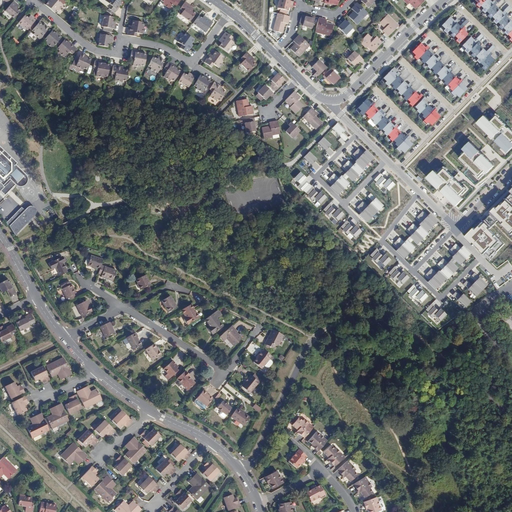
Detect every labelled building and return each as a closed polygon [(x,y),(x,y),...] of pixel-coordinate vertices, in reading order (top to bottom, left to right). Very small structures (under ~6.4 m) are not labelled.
[(48,2),(45,5),(54,13),(57,10),(58,11),(63,5),(56,0),(47,0),(48,0),(50,2),(49,3),(48,2)] [(111,6),(103,0),(98,0),(98,1),(108,9),(111,6)] [(122,0),(121,0),(103,0),(111,6),(108,9),(106,11),(110,14),(112,11),(114,13),(120,6),(118,4),(119,3),(120,3),(122,0)] [(161,0),(161,1),(164,3),(163,4),(169,9),(171,7),(174,9),(176,7),(180,0),(161,0)] [(290,6),(292,6),(293,2),(286,0),(278,0),(277,8),(280,9),(287,11),(288,8),(289,5),(290,6)] [(423,0),(403,0),(408,4),(409,3),(415,8),(423,0)] [(474,0),(477,3),(475,5),(478,8),(480,6),(485,0),(474,0)] [(492,3),(488,0),(485,0),(480,6),(483,9),(481,11),(484,14),(486,12),(495,2),(494,1),(492,3)] [(14,19),(20,11),(16,8),(15,7),(17,5),(13,1),(5,11),(14,19)] [(192,7),(185,2),(180,9),(183,11),(180,15),(190,22),(195,14),(192,11),(190,10),(192,7)] [(499,9),(495,6),(497,4),(495,2),(486,12),(488,14),(486,16),(490,19),(491,17),(499,9)] [(356,24),(365,15),(363,13),(365,11),(357,3),(354,7),(351,9),(354,12),(353,13),(352,13),(348,16),(356,24)] [(494,20),(492,22),(495,25),(497,23),(506,13),(505,12),(503,14),(499,9),(491,17),(494,20)] [(508,14),(506,13),(497,23),(499,25),(498,27),(501,30),(503,28),(502,28),(510,20),(506,16),(508,14)] [(285,24),(288,24),(288,22),(289,17),(278,14),(273,31),(282,33),(285,24)] [(28,18),(25,15),(18,23),(27,30),(29,28),(31,30),(35,24),(34,23),(35,20),(32,17),(30,20),(28,18)] [(383,32),(388,37),(399,26),(387,15),(380,23),(383,26),(384,26),(386,28),(382,31),(383,32)] [(112,29),(114,29),(115,26),(115,24),(112,24),(112,22),(113,17),(103,16),(101,27),(103,27),(102,30),(107,31),(108,30),(108,28),(112,29)] [(202,19),(198,16),(192,24),(205,33),(213,22),(206,17),(204,20),(202,19)] [(312,19),(301,16),(299,23),(303,24),(302,26),(312,28),(314,19),(312,19)] [(450,17),(441,26),(444,29),(443,31),(446,34),(449,31),(456,23),(458,21),(456,19),(454,21),(450,17)] [(328,25),(329,21),(326,20),(319,18),(316,29),(319,30),(318,33),(331,36),(333,25),(330,25),(328,25)] [(352,28),(350,25),(347,22),(343,18),(341,20),(340,21),(341,22),(342,23),(341,25),(338,28),(345,35),(352,28)] [(127,35),(136,37),(137,33),(142,34),(145,23),(133,20),(132,24),(133,24),(133,26),(131,25),(129,25),(127,35)] [(511,22),(510,20),(502,28),(503,28),(505,31),(503,33),(506,36),(507,35),(511,29),(511,22)] [(41,25),(38,23),(32,31),(34,33),(33,34),(39,39),(49,28),(44,24),(43,26),(42,27),(41,26),(41,25)] [(454,36),(464,27),(462,25),(460,27),(456,23),(449,31),(451,33),(449,35),(453,38),(454,36)] [(458,44),(468,34),(463,30),(465,28),(464,27),(454,36),(457,39),(455,41),(458,44)] [(352,28),(345,35),(348,37),(354,31),(352,28)] [(55,33),(52,31),(44,40),(46,42),(45,43),(51,49),(54,46),(56,48),(63,40),(61,38),(61,37),(57,33),(55,35),(54,34),(55,33)] [(223,41),(222,43),(219,47),(227,52),(234,43),(230,40),(232,37),(225,32),(220,39),(223,41)] [(100,34),(98,46),(108,47),(108,43),(109,41),(112,42),(113,37),(110,36),(111,34),(107,33),(107,34),(107,36),(102,35),(100,34)] [(193,46),(192,44),(190,43),(191,42),(191,43),(194,39),(186,34),(183,36),(182,35),(177,42),(182,46),(180,49),(187,54),(193,46)] [(373,53),(382,43),(377,38),(376,37),(374,39),(373,40),(371,38),(367,34),(360,42),(365,48),(367,47),(373,53)] [(307,43),(299,35),(293,41),(296,44),(295,46),(294,45),(291,49),(298,57),(307,48),(305,45),(307,43)] [(479,41),(477,39),(475,41),(470,37),(462,46),(465,49),(463,51),(466,54),(469,51),(479,41)] [(67,42),(64,40),(56,49),(59,51),(58,52),(64,58),(68,53),(71,55),(77,49),(69,42),(68,45),(66,44),(67,42)] [(469,51),(472,54),(470,56),(473,58),(475,57),(475,56),(482,49),(478,45),(480,43),(479,41),(469,51)] [(420,43),(412,52),(415,55),(413,57),(416,60),(419,57),(429,48),(427,46),(425,48),(420,43)] [(430,49),(429,48),(419,57),(422,60),(421,61),(424,64),(425,63),(433,55),(428,51),(430,49)] [(478,59),(476,61),(479,64),(479,63),(490,52),(488,51),(486,53),(482,49),(475,56),(475,57),(478,59)] [(140,54),(131,52),(130,58),(134,58),(132,66),(140,67),(140,66),(144,67),(146,53),(142,52),(142,55),(140,54)] [(213,57),(211,55),(210,54),(204,63),(211,68),(213,65),(218,68),(223,62),(222,61),(224,58),(215,52),(213,55),(214,55),(213,57)] [(253,58),(247,52),(241,58),(242,59),(243,61),(241,63),(240,64),(249,72),(256,65),(252,62),(251,60),(253,58)] [(361,64),(364,61),(358,56),(355,53),(354,52),(347,59),(353,66),(356,63),(358,61),(359,62),(361,64)] [(492,54),(490,52),(479,63),(482,66),(481,68),(484,71),(495,61),(490,56),(492,54)] [(83,68),(87,69),(91,60),(87,58),(86,59),(85,59),(86,57),(87,55),(82,53),(79,59),(76,57),(72,65),(75,66),(83,70),(83,68)] [(433,55),(425,63),(428,66),(426,67),(429,70),(431,68),(440,59),(439,58),(437,60),(433,55)] [(155,59),(152,57),(148,67),(151,68),(150,70),(157,73),(164,60),(158,57),(158,59),(157,60),(155,59)] [(441,60),(440,59),(431,68),(433,71),(432,72),(435,75),(436,74),(444,66),(439,62),(441,60)] [(314,75),(317,77),(326,68),(318,60),(312,67),(315,70),(317,72),(316,73),(314,75)] [(107,77),(109,65),(105,64),(105,65),(104,65),(104,62),(95,61),(94,68),(97,68),(97,72),(94,71),(94,75),(96,76),(104,78),(104,76),(107,77)] [(176,67),(168,62),(164,69),(167,71),(163,77),(170,81),(171,80),(174,82),(180,72),(176,69),(176,70),(175,69),(176,67)] [(126,81),(128,71),(124,71),(123,71),(122,71),(122,69),(123,67),(113,66),(110,80),(114,81),(122,82),(122,81),(126,81)] [(448,70),(444,66),(436,74),(439,76),(438,77),(441,80),(442,79),(451,70),(450,68),(448,70)] [(333,72),(335,69),(332,67),(328,71),(324,75),(332,83),(333,84),(339,78),(336,75),(333,72)] [(392,69),(383,78),(386,82),(385,83),(388,86),(390,84),(400,74),(398,72),(396,74),(392,69)] [(452,70),(451,70),(442,79),(445,82),(444,83),(447,86),(448,84),(455,77),(450,72),(452,70)] [(187,76),(183,73),(178,82),(188,87),(195,76),(191,74),(189,77),(187,76)] [(281,84),(284,80),(280,76),(278,74),(271,81),(272,82),(270,84),(269,86),(271,88),(273,87),(274,89),(275,89),(281,84)] [(401,74),(400,74),(390,84),(393,86),(392,87),(395,90),(396,89),(404,81),(399,76),(401,74)] [(204,77),(200,75),(194,86),(196,87),(196,89),(203,93),(206,87),(210,81),(211,80),(208,79),(205,77),(204,79),(203,79),(204,77)] [(330,85),(332,83),(324,75),(323,77),(330,85)] [(455,77),(448,84),(450,87),(449,88),(452,91),(462,81),(461,79),(459,81),(455,77)] [(398,92),(401,95),(402,94),(411,84),(410,83),(408,85),(404,81),(396,89),(399,91),(398,92)] [(464,82),(462,81),(452,91),(451,93),(454,96),(456,94),(459,97),(467,89),(462,84),(464,82)] [(221,89),(222,87),(219,85),(214,82),(213,83),(209,89),(209,90),(213,92),(212,92),(210,96),(209,97),(216,101),(217,99),(220,101),(226,93),(222,91),(220,91),(221,89)] [(412,85),(411,84),(402,94),(405,97),(403,98),(406,101),(408,100),(415,92),(410,87),(412,85)] [(272,98),(275,95),(264,85),(257,93),(258,94),(256,96),(260,100),(262,98),(264,99),(265,100),(267,97),(269,95),(270,96),(272,98)] [(300,98),(294,91),(285,101),(290,107),(289,108),(295,114),(303,106),(298,100),(300,98)] [(408,100),(410,102),(409,103),(412,106),(423,95),(421,94),(419,96),(415,92),(408,100)] [(420,113),(428,105),(423,100),(425,98),(424,97),(415,107),(417,110),(416,111),(419,114),(420,113)] [(242,113),(243,116),(253,115),(252,106),(248,107),(247,105),(248,105),(247,99),(236,101),(238,113),(242,113)] [(359,113),(362,116),(365,113),(374,104),(373,102),(371,104),(366,99),(357,108),(361,111),(359,113)] [(371,119),(378,111),(373,106),(375,104),(374,104),(365,113),(368,116),(367,117),(369,120),(371,119)] [(422,117),(425,119),(435,109),(434,107),(432,109),(428,105),(420,113),(423,115),(422,117)] [(317,114),(311,108),(303,117),(315,130),(322,123),(315,116),(317,114)] [(428,122),(431,126),(440,117),(435,112),(437,110),(435,109),(425,119),(423,121),(426,124),(428,122)] [(381,114),(378,111),(371,119),(373,121),(372,122),(375,125),(376,124),(384,116),(386,114),(383,112),(381,114)] [(485,115),(478,123),(479,124),(486,117),(485,115)] [(486,117),(479,124),(493,138),(494,137),(497,140),(496,141),(506,151),(511,145),(511,130),(509,127),(508,128),(505,126),(506,125),(497,115),(491,121),(486,117)] [(389,122),(384,116),(376,124),(379,127),(378,128),(381,131),(382,130),(389,122)] [(253,118),(245,120),(246,123),(244,123),(246,133),(255,131),(255,129),(253,118)] [(272,136),(280,134),(277,121),(269,123),(270,127),(262,128),(263,139),(272,138),(272,136)] [(292,138),(300,131),(294,126),(290,121),(287,124),(290,127),(286,132),(292,138)] [(383,133),(386,136),(387,135),(395,127),(397,125),(395,124),(393,125),(389,122),(382,130),(384,132),(383,133)] [(344,141),(347,138),(342,133),(345,131),(337,123),(331,129),(344,141)] [(393,141),(401,133),(395,127),(387,135),(390,138),(389,139),(392,142),(393,141)] [(395,144),(398,147),(408,136),(407,135),(405,137),(401,133),(393,141),(396,143),(395,144)] [(401,150),(404,154),(413,145),(408,140),(409,138),(408,136),(398,147),(396,149),(399,152),(401,150)] [(330,156),(333,153),(328,148),(330,145),(323,138),(317,143),(330,156)] [(463,149),(465,150),(472,143),(471,141),(463,149)] [(481,151),(472,143),(465,150),(466,152),(460,158),(467,165),(468,164),(471,167),(470,167),(481,177),(494,164),(483,154),(482,155),(480,152),(481,151)] [(0,184),(3,187),(9,180),(16,186),(17,187),(19,188),(21,188),(22,188),(23,187),(25,186),(26,185),(27,183),(27,181),(27,180),(27,177),(26,176),(16,165),(11,160),(8,157),(0,148),(0,184)] [(357,148),(354,151),(367,164),(373,158),(365,150),(362,153),(357,148)] [(354,151),(352,154),(357,159),(354,162),(355,163),(362,169),(367,164),(354,151)] [(316,170),(319,167),(314,162),(316,159),(309,152),(303,157),(316,170)] [(347,160),(344,163),(357,176),(363,170),(362,169),(355,163),(352,165),(347,160)] [(344,163),(342,166),(347,171),(344,174),(348,177),(352,181),(357,176),(344,163)] [(488,173),(495,165),(494,164),(486,171),(488,173)] [(440,174),(437,171),(429,179),(439,189),(440,188),(443,191),(442,192),(455,205),(462,197),(460,195),(466,189),(457,180),(457,181),(454,179),(455,178),(445,168),(440,174)] [(435,170),(428,178),(429,179),(437,171),(435,170)] [(304,180),(306,178),(300,172),(294,178),(300,184),(297,187),(302,191),(302,190),(305,193),(311,187),(308,184),(308,185),(304,180)] [(333,174),(330,176),(343,189),(348,183),(345,180),(341,176),(338,178),(333,174)] [(382,176),(380,174),(374,180),(376,183),(380,187),(382,185),(388,191),(394,185),(388,179),(386,181),(382,177),(382,176)] [(330,176),(327,179),(332,184),(330,187),(337,195),(343,189),(330,176)] [(314,189),(311,187),(305,193),(308,196),(307,196),(311,201),(314,198),(320,204),(326,198),(320,192),(317,194),(313,190),(314,189)] [(474,227),(469,233),(472,236),(468,240),(474,245),(475,244),(481,250),(482,249),(487,254),(490,257),(496,252),(497,253),(505,244),(490,230),(499,220),(511,232),(511,233),(511,188),(510,191),(511,192),(511,193),(506,200),(502,204),(497,208),(493,213),(491,214),(484,221),(479,225),(476,229),(474,227)] [(369,193),(367,196),(372,201),(369,204),(377,211),(382,206),(369,193)] [(464,199),(462,197),(455,205),(457,206),(464,199)] [(361,201),(358,204),(371,217),(377,211),(369,204),(366,206),(361,201)] [(331,207),(328,204),(322,210),(325,213),(324,214),(328,218),(331,215),(337,221),(343,215),(337,209),(335,211),(330,207),(331,207)] [(358,204),(356,207),(361,212),(358,215),(366,222),(371,217),(358,204)] [(9,226),(16,236),(17,235),(15,233),(20,228),(22,230),(28,224),(26,222),(31,217),(33,219),(35,217),(36,216),(36,215),(37,212),(36,211),(36,210),(35,209),(34,208),(33,208),(32,207),(30,207),(28,208),(27,209),(25,211),(22,208),(6,223),(9,226)] [(422,211),(419,214),(432,227),(437,221),(429,213),(427,216),(422,211)] [(419,214),(416,217),(421,222),(419,225),(420,226),(426,232),(432,227),(419,214)] [(349,223),(346,221),(340,227),(342,230),(346,235),(348,232),(354,238),(361,232),(354,226),(352,228),(351,227),(348,224),(349,223)] [(412,224),(409,226),(422,239),(428,233),(426,232),(420,226),(417,229),(412,224)] [(409,226),(406,229),(412,234),(409,237),(412,241),(417,245),(422,239),(409,226)] [(398,238),(396,240),(409,253),(414,247),(410,243),(406,240),(404,242),(398,238)] [(396,240),(393,243),(398,248),(395,251),(403,259),(409,253),(396,240)] [(455,244),(452,246),(465,259),(470,253),(463,246),(460,249),(455,244)] [(452,246),(449,249),(454,254),(452,257),(456,261),(459,265),(465,259),(452,246)] [(378,252),(375,249),(369,255),(372,258),(371,259),(376,263),(378,261),(384,267),(390,260),(384,254),(382,257),(377,252),(378,252)] [(102,263),(103,259),(91,255),(88,265),(92,266),(96,267),(95,269),(99,270),(101,265),(102,263)] [(56,267),(60,276),(68,272),(63,262),(61,257),(60,257),(60,256),(58,257),(58,258),(53,261),(48,263),(52,270),(56,267)] [(442,258),(439,261),(452,274),(458,268),(453,264),(450,261),(447,263),(442,258)] [(439,261),(437,264),(442,269),(439,272),(446,278),(447,279),(452,274),(439,261)] [(99,270),(98,273),(102,274),(101,276),(112,280),(116,271),(106,267),(101,265),(99,270)] [(396,270),(394,267),(387,273),(390,276),(389,277),(394,281),(396,279),(402,285),(408,278),(402,272),(400,275),(396,270)] [(430,269),(428,272),(440,284),(446,278),(439,272),(438,271),(435,274),(430,269)] [(428,272),(425,274),(430,279),(427,282),(435,290),(440,284),(428,272)] [(474,273),(471,275),(476,280),(473,283),(481,291),(487,285),(474,273)] [(138,283),(141,289),(150,285),(145,275),(135,279),(137,284),(138,283)] [(12,288),(9,283),(7,279),(0,282),(0,289),(2,293),(7,291),(10,297),(17,294),(13,287),(12,288)] [(61,289),(67,302),(75,298),(74,294),(75,293),(74,291),(75,290),(72,284),(71,284),(70,281),(64,284),(66,287),(62,289),(61,289)] [(466,281),(463,284),(476,296),(481,291),(473,283),(471,286),(466,281)] [(415,288),(412,285),(406,292),(409,294),(408,295),(412,299),(415,297),(421,303),(427,297),(421,291),(419,293),(414,289),(415,288)] [(455,292),(452,295),(465,307),(470,302),(463,294),(460,297),(455,292)] [(170,296),(162,301),(168,312),(177,307),(170,296)] [(85,301),(76,305),(82,317),(91,312),(92,311),(89,306),(88,307),(85,301)] [(199,317),(191,304),(181,310),(184,314),(185,314),(187,317),(184,318),(187,324),(199,317)] [(434,306),(431,304),(425,310),(428,313),(427,313),(431,318),(433,315),(439,321),(446,315),(440,309),(437,311),(433,307),(434,306)] [(222,315),(218,310),(205,319),(209,325),(210,326),(209,327),(208,328),(213,334),(219,330),(223,327),(223,326),(217,319),(222,315)] [(23,320),(22,318),(21,316),(17,318),(18,322),(16,323),(20,332),(30,327),(29,326),(35,323),(31,314),(25,317),(25,318),(23,320)] [(109,322),(100,327),(105,338),(114,333),(109,322)] [(4,330),(3,329),(2,327),(0,327),(0,339),(1,343),(12,338),(11,336),(16,334),(12,325),(6,327),(7,329),(4,330)] [(237,331),(232,326),(220,337),(223,340),(226,338),(233,346),(242,338),(236,332),(237,331)] [(278,347),(283,335),(272,329),(265,344),(267,345),(270,347),(269,348),(272,349),(272,348),(274,349),(276,346),(278,347)] [(135,332),(126,338),(132,350),(141,345),(138,340),(136,337),(138,337),(135,332)] [(154,344),(145,350),(152,360),(156,358),(160,355),(161,354),(154,344)] [(265,364),(269,359),(271,356),(270,355),(263,349),(261,352),(260,351),(257,355),(258,356),(256,358),(253,362),(261,369),(265,364)] [(62,371),(65,377),(71,373),(63,357),(46,365),(51,376),(57,373),(62,371)] [(173,365),(175,364),(172,360),(163,369),(167,374),(164,376),(167,380),(174,374),(178,371),(176,368),(173,365)] [(43,382),(49,379),(42,366),(30,372),(35,381),(39,379),(41,378),(43,380),(43,382)] [(185,371),(176,379),(187,390),(194,383),(190,379),(190,380),(187,377),(189,375),(185,371)] [(250,393),(261,378),(255,373),(252,377),(250,375),(241,386),(250,393)] [(17,389),(16,387),(13,382),(5,387),(11,399),(24,392),(21,386),(19,387),(17,389)] [(86,395),(83,389),(77,392),(85,408),(102,400),(97,390),(90,393),(86,395)] [(206,394),(208,392),(204,389),(196,399),(206,406),(212,399),(209,396),(206,394)] [(69,414),(81,409),(75,395),(69,398),(70,400),(71,402),(69,403),(65,405),(69,414)] [(24,397),(11,403),(17,415),(26,411),(24,407),(23,404),(26,403),(27,402),(24,397)] [(223,400),(222,402),(225,404),(231,409),(231,408),(226,403),(223,400)] [(225,404),(222,402),(217,408),(226,415),(231,409),(225,404)] [(68,420),(61,404),(55,407),(57,413),(53,415),(47,418),(52,429),(68,420)] [(249,417),(237,408),(231,417),(243,426),(249,417)] [(124,423),(126,425),(127,426),(132,421),(121,411),(112,421),(119,428),(122,424),(124,423)] [(33,438),(49,430),(41,414),(35,417),(38,422),(33,424),(27,427),(33,438)] [(304,438),(313,428),(303,419),(302,421),(298,418),(294,423),(291,420),(289,422),(289,423),(297,431),(300,433),(299,434),(304,438)] [(110,436),(115,431),(104,421),(95,431),(102,437),(105,434),(107,432),(109,434),(110,436)] [(148,434),(146,432),(145,431),(140,436),(151,446),(160,436),(153,429),(150,433),(148,434)] [(93,445),(98,440),(87,430),(77,440),(85,447),(88,444),(89,442),(91,444),(93,445)] [(319,451),(327,441),(316,432),(308,442),(312,445),(319,451)] [(146,450),(135,439),(133,438),(129,442),(133,447),(130,451),(125,455),(133,464),(146,450)] [(125,446),(130,451),(133,447),(129,442),(125,446)] [(86,456),(73,443),(60,456),(69,465),(74,460),(77,456),(82,461),(86,456)] [(182,456),(184,458),(185,459),(190,455),(180,444),(170,454),(177,461),(181,457),(182,456)] [(334,467),(344,458),(336,448),(334,450),(330,446),(323,453),(328,458),(330,461),(329,462),(334,467)] [(303,460),(306,456),(297,448),(294,452),(295,453),(288,462),(296,469),(300,463),(303,460)] [(131,466),(121,456),(116,460),(117,461),(119,463),(118,465),(114,469),(122,476),(131,466)] [(16,471),(3,457),(0,460),(0,471),(3,475),(8,479),(16,471)] [(167,471),(169,473),(171,475),(175,470),(165,459),(155,469),(162,476),(166,472),(167,471)] [(205,477),(208,479),(209,481),(219,471),(209,461),(204,466),(205,467),(207,469),(206,470),(202,474),(205,477)] [(355,470),(347,461),(337,470),(340,475),(341,475),(342,474),(344,476),(349,482),(351,481),(352,482),(354,479),(353,479),(355,477),(357,475),(353,471),(355,470)] [(91,467),(81,477),(91,487),(98,480),(94,476),(93,475),(95,472),(96,472),(91,467)] [(266,477),(270,485),(272,489),(283,483),(276,471),(266,477)] [(196,500),(209,486),(196,474),(192,478),(196,483),(193,486),(188,491),(196,500)] [(106,477),(94,489),(107,502),(115,494),(110,489),(107,486),(111,481),(106,477)] [(150,488),(153,491),(154,492),(159,487),(148,477),(138,487),(145,493),(149,490),(150,488)] [(371,488),(364,477),(353,485),(356,490),(358,489),(360,492),(364,498),(368,495),(370,494),(371,495),(372,494),(372,493),(370,489),(371,488)] [(316,487),(311,490),(305,493),(310,502),(320,496),(321,499),(325,496),(319,486),(316,487)] [(182,509),(191,500),(180,490),(176,494),(177,495),(179,497),(178,499),(175,502),(182,509)] [(26,505),(26,506),(25,511),(28,511),(31,511),(33,504),(30,503),(31,498),(24,497),(25,496),(20,495),(18,505),(24,506),(24,504),(26,505)] [(227,511),(239,506),(237,500),(235,501),(234,498),(233,499),(231,495),(223,498),(227,511)] [(377,511),(381,511),(376,497),(364,502),(367,510),(368,511),(377,511)] [(132,501),(128,506),(131,509),(136,505),(132,501)] [(115,510),(116,511),(138,511),(141,510),(136,505),(131,509),(128,506),(123,502),(115,510)] [(279,510),(279,511),(291,511),(290,502),(278,504),(279,510)] [(54,511),(55,509),(51,508),(52,505),(41,503),(38,511),(54,511)]
